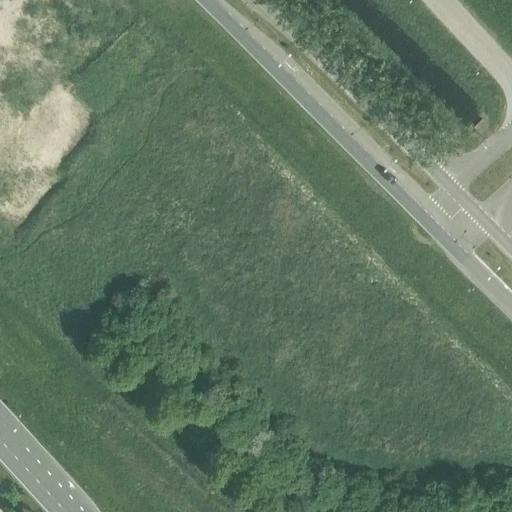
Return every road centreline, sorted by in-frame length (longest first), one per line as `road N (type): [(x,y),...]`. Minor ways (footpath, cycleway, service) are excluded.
road 1 (primary): [(202,0),(439,234)]
road 2 (primary): [(451,189),(256,0)]
